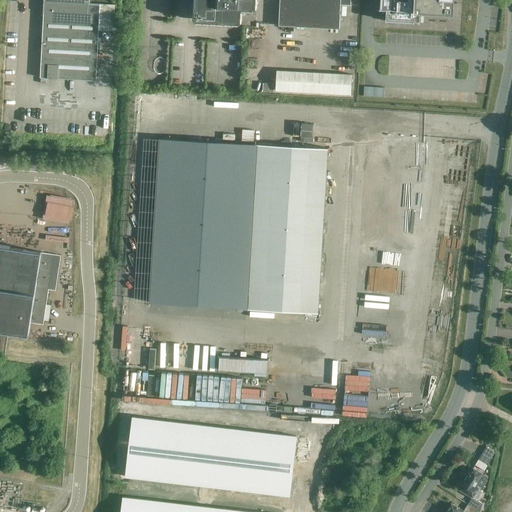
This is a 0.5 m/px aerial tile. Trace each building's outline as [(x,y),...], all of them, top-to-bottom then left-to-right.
[(90,0),(44,0),(40,78),(96,81),(99,29),(111,30),(112,5),(90,4),(90,0)] [(241,7),(255,7),(255,0),(197,0),(196,19),(240,21),(241,7)] [(341,5),(351,5),(351,0),(280,0),(279,26),(340,29),(341,5)] [(453,0),(380,0),(380,21),(416,23),(417,12),(453,14),(453,0)] [(352,74),(277,70),(275,91),(351,95),(352,74)] [(263,91),(274,92),(274,84),(264,83),(263,91)] [(363,96),(384,98),(384,88),(364,86),(363,96)] [(313,124),(301,124),(300,136),(312,136),(313,124)] [(318,313),(328,148),(160,138),(150,303),(318,313)] [(0,327),(29,332),(31,322),(44,324),(49,289),(56,290),(61,255),(0,245),(0,327)] [(129,328),(129,359),(151,359),(151,328),(129,328)] [(254,376),(267,377),(268,360),(220,357),(219,370),(255,372),(254,376)] [(133,418),(126,478),(289,497),(296,436),(133,418)] [(496,452),(487,447),(479,460),(490,467),(492,463),(490,462),(496,452)] [(481,490),(488,480),(487,479),(488,478),(473,468),(466,481),(478,489),(481,490)] [(481,490),(478,489),(466,481),(460,490),(472,498),(468,505),(480,511),(482,504),(477,500),(483,491),(481,490)] [(251,511),(124,497),(121,511),(251,511)]
